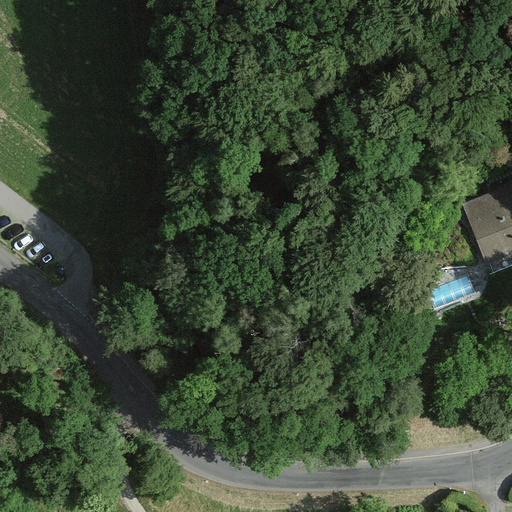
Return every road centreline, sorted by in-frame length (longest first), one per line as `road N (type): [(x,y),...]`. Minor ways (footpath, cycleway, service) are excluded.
road 1 (tertiary): [(511,456),(448,470),(315,477),(208,464),(144,423),(92,350),(0,266)]
road 2 (track): [(131,511),(97,481),(81,434),(82,407),(102,364)]
